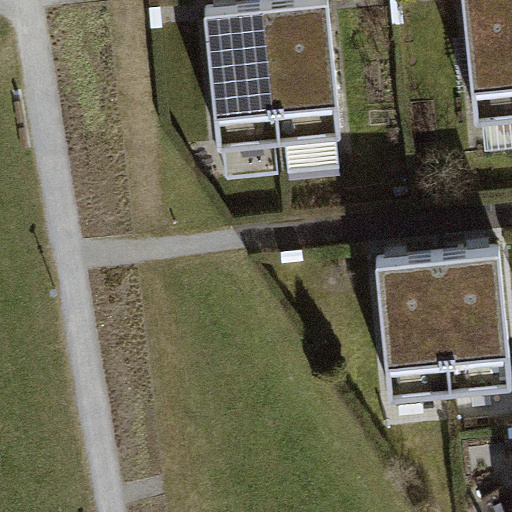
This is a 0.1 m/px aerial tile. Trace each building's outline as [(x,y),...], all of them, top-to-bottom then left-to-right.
[(325,0),(285,0),(260,2),(272,136),(337,130),(325,0)] [(511,0),(445,0),(457,118),(511,112),(511,0)] [(260,2),(192,9),(204,143),(272,136),(260,2)] [(497,248),(432,254),(444,388),(509,382),(497,248)] [(432,254),(364,260),(376,394),(444,388),(432,254)]
